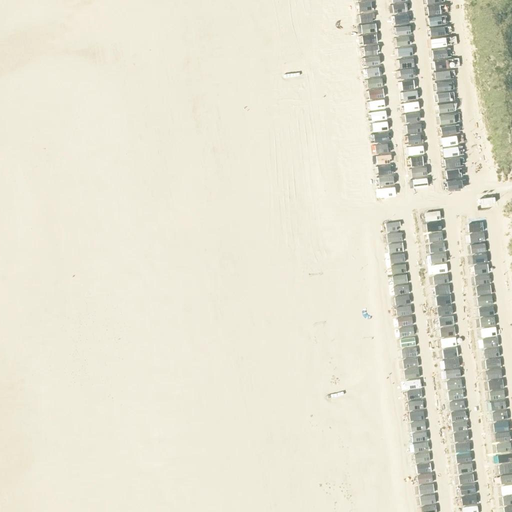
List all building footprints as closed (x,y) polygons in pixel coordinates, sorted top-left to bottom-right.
[(370,0),(357,0),(359,24),(360,24),(360,33),(374,33),(373,0),(370,0)] [(407,36),(395,37),(396,44),(408,43),(407,36)] [(397,55),(410,55),(410,47),(397,47),(397,55)] [(400,68),(401,78),(414,77),(412,56),(398,57),(399,68),(400,68)] [(446,59),(434,61),(435,68),(447,66),(446,59)] [(405,122),(418,121),(417,93),(403,93),(403,101),(402,101),(403,112),(404,111),(405,122)] [(384,99),(370,101),(371,110),(385,108),(384,99)] [(440,123),(455,121),(453,112),(438,115),(440,123)] [(372,122),(373,141),(386,141),(385,122),(372,122)] [(418,123),(405,125),(406,134),(407,133),(408,145),(421,143),(418,123)] [(453,132),(453,124),(440,124),(440,132),(453,132)] [(456,141),(454,134),(441,138),(443,145),(456,141)] [(373,152),(387,153),(387,145),(373,144),(373,152)] [(457,146),(442,147),(442,154),(458,153),(457,146)] [(445,157),(445,176),(457,176),(457,165),(458,165),(458,157),(445,157)] [(391,166),(377,166),(377,185),(391,185),(391,166)] [(460,179),(446,179),(446,187),(461,187),(460,179)] [(377,196),(394,195),(394,187),(376,188),(377,196)] [(438,211),(425,213),(432,263),(445,261),(441,231),(438,211)] [(386,232),(388,252),(401,251),(398,222),(384,223),(385,232),(386,232)] [(467,223),(470,253),(484,252),(481,222),(467,223)] [(391,273),(405,271),(402,252),(389,254),(391,273)] [(474,275),(481,338),(482,349),(496,347),(487,262),(486,262),(485,254),(471,256),(472,265),(473,264),(474,275)] [(405,274),(392,276),(392,284),(406,282),(405,274)] [(436,295),(441,295),(441,300),(438,300),(438,305),(449,304),(448,286),(441,286),(441,289),(436,289),(436,295)] [(440,336),(453,336),(453,327),(440,327),(440,336)] [(441,338),(442,347),(456,346),(455,337),(441,338)] [(465,430),(459,369),(445,370),(451,431),(465,430)] [(408,386),(408,398),(419,397),(419,386),(408,386)] [(471,471),(467,431),(453,433),(458,485),(468,484),(468,492),(474,491),(471,471)] [(503,511),(511,511),(511,485),(501,487),(503,511)]
